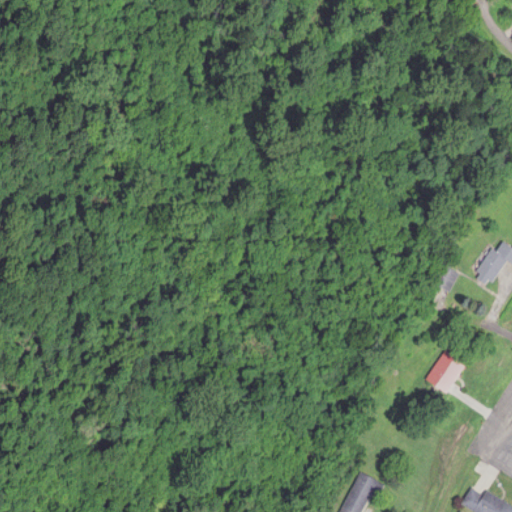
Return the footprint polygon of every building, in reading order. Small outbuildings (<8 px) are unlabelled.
[(473,277),(487,287),(505,263),(511,267),(511,265),(511,250),(498,241),(473,277)] [(431,285),(448,295),(459,276),(442,266),(431,285)] [(444,396),(465,365),(445,352),(424,383),(444,396)] [(341,511),(362,511),(375,482),(357,474),(341,511)] [(511,511),(511,508),(484,492),(482,496),(471,490),(461,507),(469,511),(511,511)]
